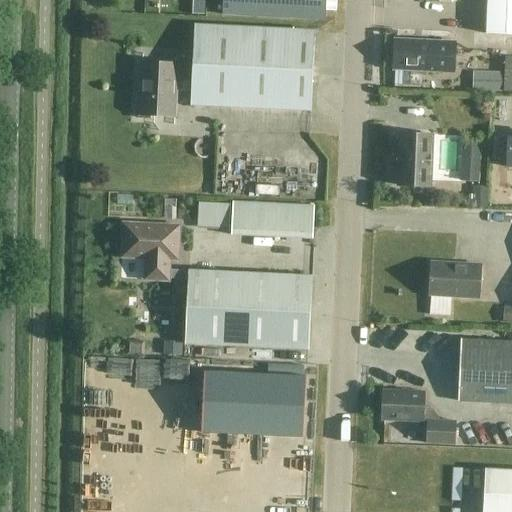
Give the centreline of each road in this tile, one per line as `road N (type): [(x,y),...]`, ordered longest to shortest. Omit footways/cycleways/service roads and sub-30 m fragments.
road 1 (unclassified): [(338,511),(359,0)]
road 2 (tertiary): [(0,454),(8,0)]
